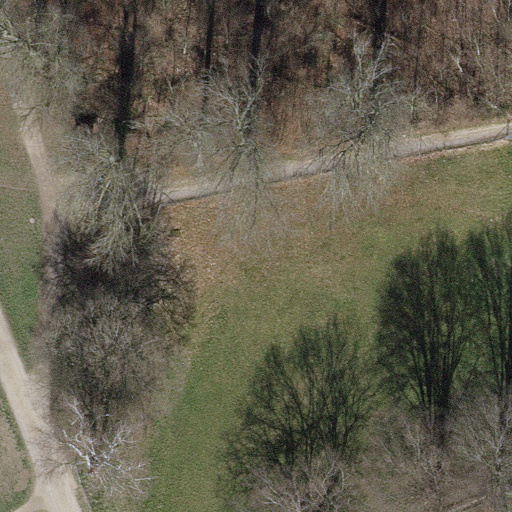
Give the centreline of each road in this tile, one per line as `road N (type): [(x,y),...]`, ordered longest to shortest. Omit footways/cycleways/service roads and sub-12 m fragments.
road 1 (track): [(0,25),(52,267),(41,443)]
road 2 (track): [(69,511),(0,344)]
